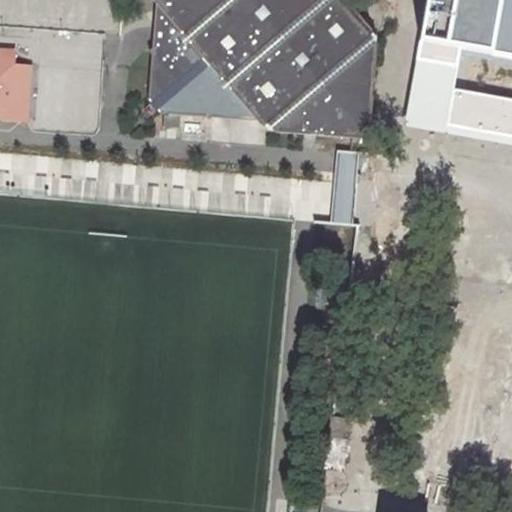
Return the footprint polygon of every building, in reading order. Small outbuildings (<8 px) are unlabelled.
[(374,36),(342,0),(152,0),(153,1),(174,26),(150,45),(146,100),(149,102),(155,109),(157,112),(160,112),(159,125),(176,126),(177,113),(210,116),(234,95),(254,119),(264,133),(352,138),(369,124),(374,36)] [(490,54),(499,0),(426,0),(419,42),(459,49),(490,54)] [(511,0),(499,0),(490,54),(511,58),(511,0)] [(153,1),(150,45),(174,26),(153,1)] [(419,42),(411,83),(452,90),(459,49),(419,42)] [(0,120),(10,121),(11,114),(28,116),(32,69),(13,68),(14,53),(0,52),(0,120)] [(452,90),(411,83),(405,117),(445,125),(452,90)] [(511,101),(452,90),(445,125),(511,136),(511,101)] [(210,116),(254,119),(234,95),(210,116)] [(149,102),(140,111),(145,117),(155,109),(149,102)] [(348,419),(351,398),(335,395),(332,417),(348,419)] [(342,473),(348,421),(332,419),(325,471),(342,473)]
